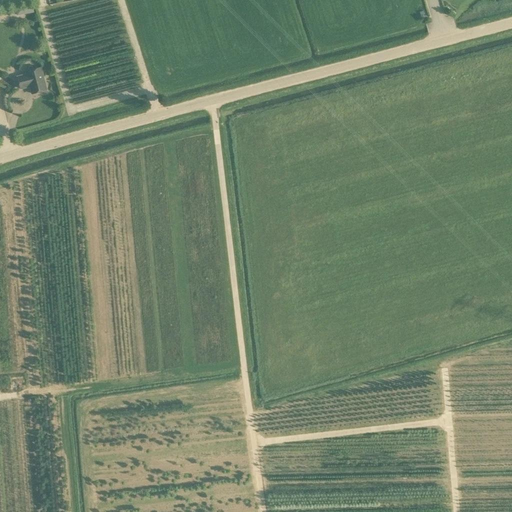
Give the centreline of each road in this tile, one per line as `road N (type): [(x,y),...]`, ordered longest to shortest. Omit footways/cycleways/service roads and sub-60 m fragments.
road 1 (unclassified): [(0,159),(511,23)]
road 2 (track): [(261,511),(212,102)]
